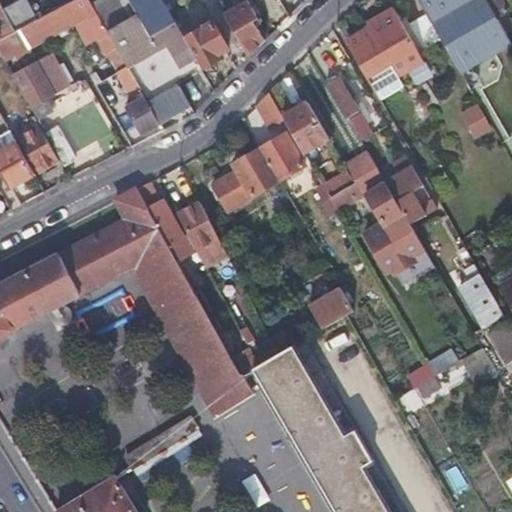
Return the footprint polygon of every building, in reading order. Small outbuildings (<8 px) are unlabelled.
[(89,0),(75,0),(1,39),(0,39),(0,51),(4,57),(28,44),(29,46),(85,18),(93,32),(95,31),(119,72),(128,67),(109,34),(89,0)] [(129,0),(139,16),(166,63),(175,79),(198,65),(182,37),(161,0),(129,0)] [(189,33),(170,0),(161,0),(182,37),(186,35),(189,33)] [(505,35),(484,0),(418,0),(459,72),(510,43),(505,35)] [(484,0),(505,35),(511,30),(511,26),(504,12),(507,11),(500,0),(484,0)] [(247,1),(223,14),(248,57),(264,41),(256,27),(260,24),(247,1)] [(392,10),(377,18),(405,66),(419,58),(405,34),(392,10)] [(139,16),(109,34),(128,67),(133,76),(136,81),(166,63),(139,16)] [(405,66),(377,18),(365,26),(369,32),(345,45),(369,87),(393,73),(405,66)] [(189,33),(186,35),(204,67),(219,58),(217,54),(228,47),(212,20),(189,33)] [(35,104),(47,97),(70,84),(52,52),(13,74),(31,106),(35,104)] [(423,64),(419,58),(405,66),(393,73),(397,79),(423,64)] [(122,83),(133,76),(128,67),(119,72),(117,73),(122,83)] [(137,83),(136,81),(133,76),(122,83),(131,99),(127,101),(129,106),(128,108),(141,133),(159,123),(150,105),(137,83)] [(359,140),(365,137),(371,133),(338,76),(325,83),(359,140)] [(97,84),(102,95),(108,105),(121,99),(109,78),(97,84)] [(146,78),(137,83),(150,105),(158,100),(146,78)] [(267,93),(281,117),(282,119),(302,152),(326,137),(306,102),(294,109),(278,82),(267,93)] [(158,100),(150,105),(159,123),(190,105),(180,87),(158,100)] [(281,117),(267,93),(255,106),(268,127),(282,119),(281,117)] [(54,107),(47,97),(35,104),(41,115),(54,107)] [(479,103),(461,114),(477,141),(495,130),(479,103)] [(58,160),(45,137),(32,114),(25,118),(31,128),(18,135),(38,171),(58,160)] [(64,163),(70,160),(76,157),(57,124),(45,130),(64,163)] [(0,136),(3,142),(6,148),(0,151),(0,165),(11,186),(35,172),(11,131),(0,136)] [(258,149),(277,181),(302,165),(284,134),(258,149)] [(231,173),(246,199),(277,181),(258,149),(233,163),(237,169),(231,173)] [(396,174),(383,182),(402,214),(409,224),(435,209),(429,199),(418,206),(410,193),(421,186),(404,156),(390,164),(396,174)] [(402,214),(383,182),(374,166),(367,171),(377,187),(370,191),(387,220),(369,231),(391,269),(397,265),(399,270),(412,262),(409,258),(423,250),(414,234),(409,224),(402,214)] [(329,198),(351,185),(354,183),(346,171),(321,185),(329,198)] [(228,210),(246,199),(231,173),(212,184),(228,210)] [(150,206),(163,200),(155,179),(141,185),(150,206)] [(359,197),(351,185),(329,198),(336,210),(359,197)] [(131,270),(168,249),(167,247),(146,210),(134,189),(114,200),(124,219),(0,283),(0,339),(96,289),(131,269),(131,270)] [(167,247),(175,242),(183,238),(162,201),(146,210),(167,247)] [(226,254),(212,228),(199,203),(176,214),(204,267),(226,254)] [(439,276),(442,274),(446,272),(421,230),(414,234),(423,250),(439,276)] [(151,306),(173,345),(210,323),(168,249),(131,270),(151,306)] [(449,274),(456,286),(480,272),(473,260),(449,274)] [(477,274),(468,280),(459,285),(478,318),(497,307),(477,274)] [(511,276),(498,284),(511,308),(511,276)] [(352,310),(346,299),(339,287),(309,305),(321,328),(352,310)] [(490,316),(494,323),(499,320),(495,313),(490,316)] [(489,326),(492,332),(506,323),(503,318),(499,320),(494,323),(489,326)] [(337,511),(390,511),(364,466),(372,461),(354,430),(345,435),(292,344),(290,346),(278,353),(275,355),(256,366),(240,375),(231,359),(210,323),(173,345),(214,419),(256,393),(253,389),(262,382),(337,511)] [(505,365),(511,362),(511,360),(511,333),(506,323),(492,332),(487,335),(505,365)] [(281,332),(270,338),(278,353),(290,346),(281,332)] [(278,353),(270,338),(267,339),(275,355),(278,353)] [(275,355),(267,339),(248,350),(256,366),(275,355)] [(256,366),(248,350),(247,349),(231,359),(240,375),(256,366)] [(191,419),(127,459),(134,470),(198,430),(191,419)] [(135,511),(114,477),(58,511),(135,511)]
